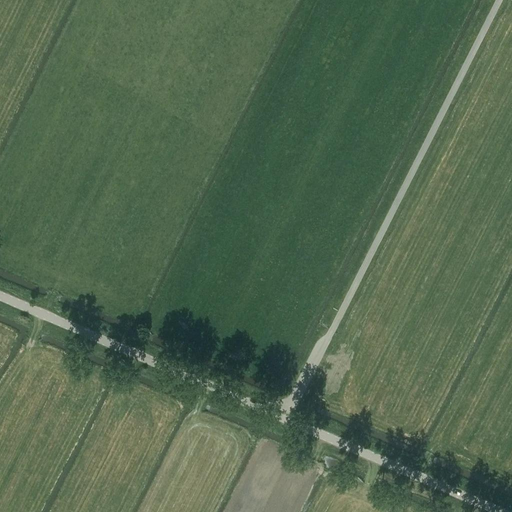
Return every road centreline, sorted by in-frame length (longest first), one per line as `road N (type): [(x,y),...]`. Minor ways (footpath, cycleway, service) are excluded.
road 1 (unclassified): [(501,511),(0,288)]
road 2 (track): [(289,419),(499,0)]
